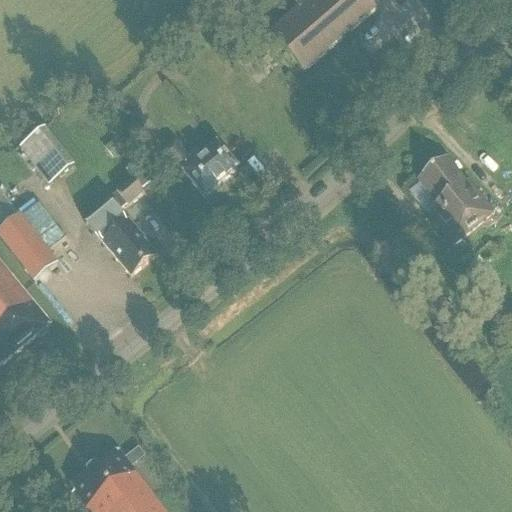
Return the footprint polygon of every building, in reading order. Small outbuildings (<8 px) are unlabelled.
[(291,0),(299,9),(270,35),(304,74),(375,12),(367,3),(370,0),(291,0)] [(46,133),(22,153),(49,187),(73,167),(46,133)] [(204,200),(239,171),(216,144),(201,157),(197,152),(188,159),(176,144),(165,153),(204,200)] [(454,247),(494,215),(468,183),(466,185),(446,161),(418,183),(438,207),(428,215),(454,247)] [(137,162),(125,172),(133,181),(141,192),(153,182),(137,162)] [(102,244),(130,279),(156,258),(138,236),(139,235),(129,222),(127,224),(118,214),(127,207),(128,208),(144,195),(141,192),(133,181),(107,202),(110,205),(86,225),(102,244)] [(0,241),(34,284),(57,266),(20,218),(0,234),(0,241)] [(0,369),(51,327),(0,264),(0,369)] [(119,452),(71,488),(76,494),(73,496),(84,511),(164,511),(132,469),(146,459),(139,450),(126,460),(124,459),(119,452)]
